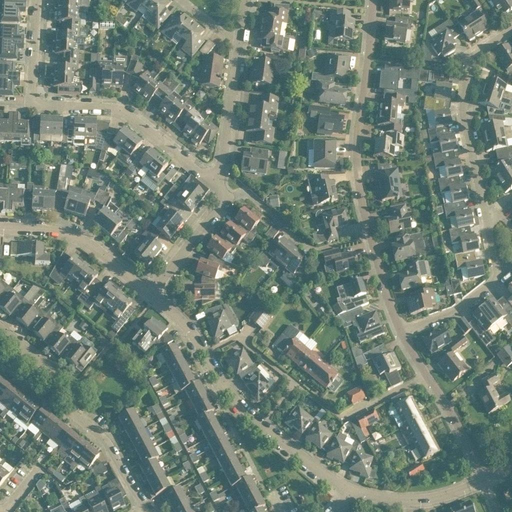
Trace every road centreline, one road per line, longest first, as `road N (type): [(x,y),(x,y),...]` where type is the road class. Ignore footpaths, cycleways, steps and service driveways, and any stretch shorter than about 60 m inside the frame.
road 1 (residential): [(399,333),(367,229),(357,138),(371,0)]
road 2 (residential): [(499,278),(464,130),(464,71),(511,29)]
road 3 (residential): [(143,511),(106,443),(75,415),(68,384),(0,328)]
road 4 (residential): [(32,106),(108,109),(133,119),(218,185)]
road 5 (tertiary): [(202,358),(227,398),(354,494)]
road 6 (tertiary): [(0,229),(63,232),(150,294)]
road 7 (residential): [(218,185),(239,46)]
road 8 (tertiary): [(354,494),(419,499),(485,479)]
road 9 (residential): [(150,294),(226,198)]
